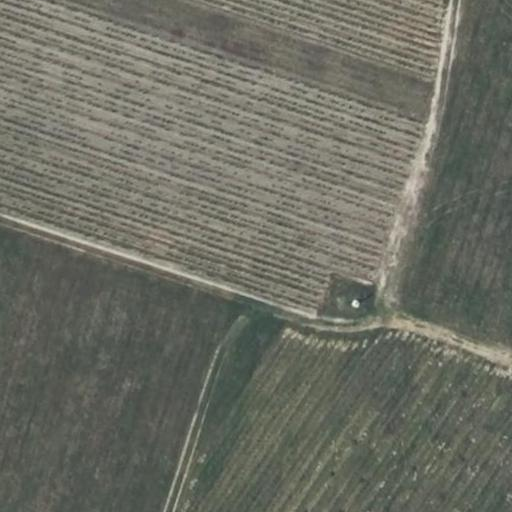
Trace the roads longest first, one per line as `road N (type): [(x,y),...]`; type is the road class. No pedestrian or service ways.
road 1 (track): [(450,0),(428,150),(379,305),(511,360)]
road 2 (track): [(379,305),(372,322),(324,325),(266,308),(239,322),(216,354),(162,511)]
